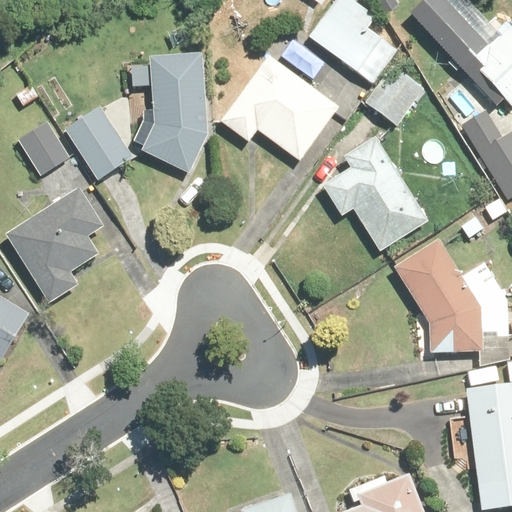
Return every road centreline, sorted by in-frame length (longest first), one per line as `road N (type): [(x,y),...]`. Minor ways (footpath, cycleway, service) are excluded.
road 1 (residential): [(182,376),(204,304),(229,295),(243,307),(271,369),(257,385),(235,384)]
road 2 (residential): [(0,487),(182,376)]
